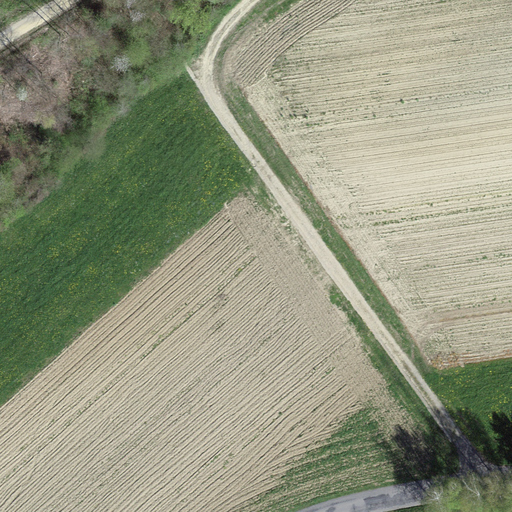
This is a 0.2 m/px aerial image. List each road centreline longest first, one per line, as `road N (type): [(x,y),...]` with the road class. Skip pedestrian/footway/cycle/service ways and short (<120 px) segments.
road 1 (track): [(487,481),(213,97),(207,68),(215,38),(249,0)]
road 2 (tertiary): [(511,480),(330,511)]
